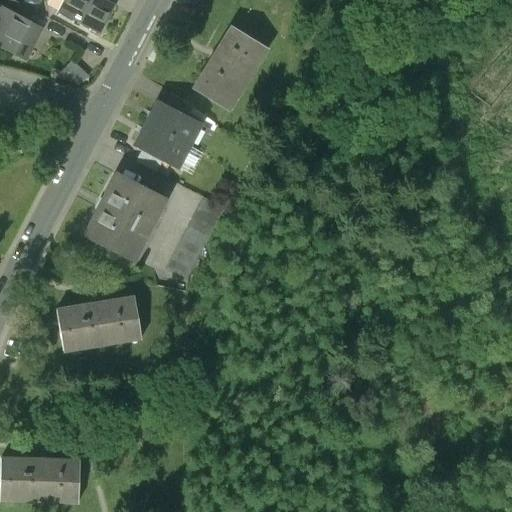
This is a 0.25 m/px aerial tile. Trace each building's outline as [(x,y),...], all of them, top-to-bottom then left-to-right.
[(4,0),(1,8),(26,21),(31,10),(11,0),(4,0)] [(67,0),(61,13),(97,32),(111,6),(100,0),(67,0)] [(1,8),(0,7),(0,45),(25,59),(26,57),(23,56),(28,47),(26,46),(31,36),(33,37),(37,30),(39,31),(40,29),(26,21),(1,8)] [(268,50),(232,27),(193,90),(229,112),(238,98),(239,98),(268,50)] [(193,108),(171,94),(164,107),(187,119),(193,108)] [(164,107),(157,103),(146,124),(188,147),(200,126),(187,119),(164,107)] [(163,160),(177,168),(188,147),(146,124),(135,145),(142,149),(163,160)] [(163,160),(142,149),(135,163),(156,173),(163,160)] [(85,235),(134,261),(166,201),(117,175),(85,235)] [(203,198),(165,269),(187,280),(224,209),(203,198)] [(80,349),(80,350),(141,341),(134,298),(57,311),(63,351),(80,349)] [(0,499),(16,500),(16,502),(77,505),(78,461),(0,459),(0,473),(0,499)]
